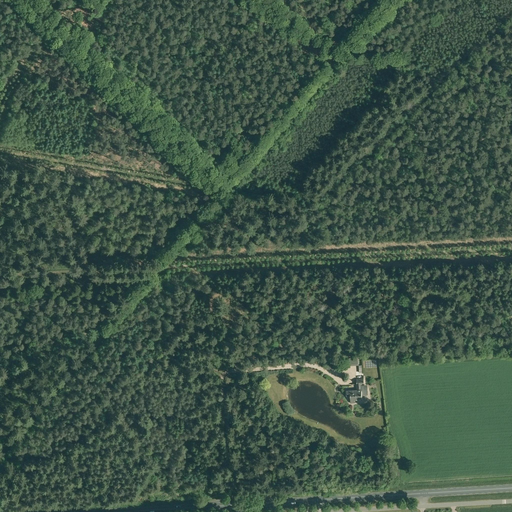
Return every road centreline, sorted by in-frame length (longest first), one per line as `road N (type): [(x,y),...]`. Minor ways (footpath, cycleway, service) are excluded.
road 1 (track): [(156,267),(511,249)]
road 2 (track): [(226,189),(21,0)]
road 3 (track): [(392,0),(226,189)]
road 4 (track): [(156,267),(0,449)]
road 5 (track): [(0,149),(150,174),(218,198)]
road 6 (primary): [(103,511),(232,503)]
